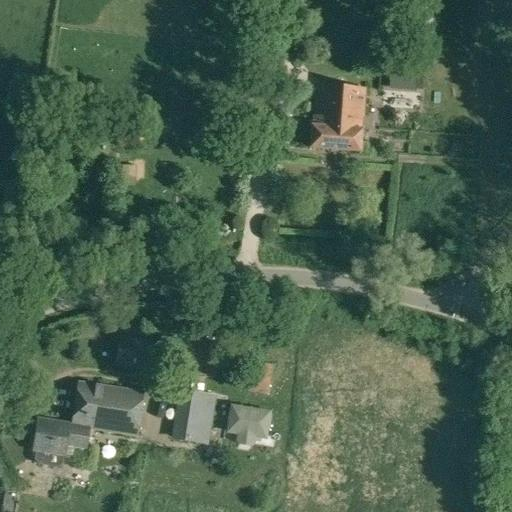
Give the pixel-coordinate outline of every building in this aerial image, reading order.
[(255,72),(278,75),(280,50),(257,48),(255,72)] [(309,147),(359,150),(363,88),(318,85),(315,125),(310,125),(309,147)] [(114,146),(143,147),(145,128),(116,126),(114,146)] [(131,172),(132,191),(149,190),(148,171),(131,172)] [(114,366),(146,372),(151,341),(120,335),(114,366)] [(153,372),(186,378),(192,344),(159,338),(153,372)] [(243,391),(267,394),(271,367),(248,363),(243,391)] [(38,465),(57,468),(62,464),(64,456),(63,456),(64,445),(86,449),(89,428),(135,435),(142,392),(77,382),(70,424),(37,419),(32,451),(35,451),(34,460),(38,465)] [(172,438),(205,443),(212,395),(180,390),(172,438)]
